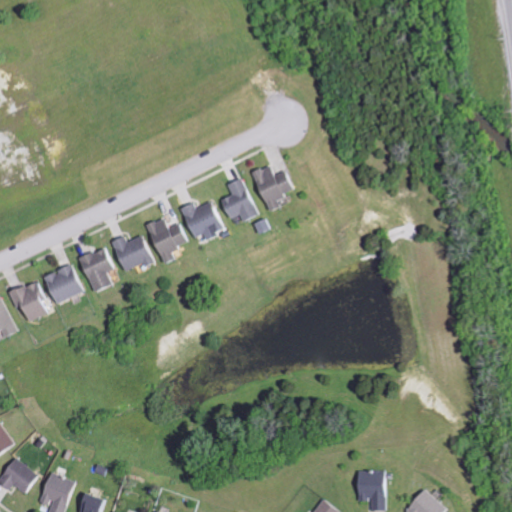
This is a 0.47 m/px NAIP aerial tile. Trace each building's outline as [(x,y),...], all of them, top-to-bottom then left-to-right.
[(292,192),(283,171),(272,176),(268,166),(252,173),(268,212),(280,207),(276,199),(292,192)] [(232,196),(221,200),(228,220),(240,215),(242,221),(256,216),(243,179),(228,184),(232,196)] [(195,209),(193,203),(180,208),(192,239),(203,234),(206,240),(216,236),(215,232),(224,229),(213,202),(195,209)] [(166,229),(163,219),(146,225),(160,264),(173,260),(170,251),(187,244),(179,224),(166,229)] [(126,243),(122,236),(109,243),(124,272),(142,263),(144,267),(153,263),(139,236),(126,243)] [(77,259),(91,292),(110,285),(105,273),(115,269),(106,247),(77,259)] [(54,305),(84,291),(71,263),(41,278),(54,305)] [(25,324),(47,313),(42,302),(47,299),(37,279),(9,293),(25,324)] [(15,332),(0,297),(0,330),(3,337),(15,332)] [(0,454),(13,440),(0,428),(0,454)] [(23,493),(37,475),(14,458),(0,477),(0,485),(8,491),(13,485),(23,493)] [(67,511),(78,483),(50,472),(39,502),(50,507),(48,511),(67,511)] [(388,511),(387,472),(356,472),(357,501),(371,501),(371,511),(388,511)] [(404,510),(406,511),(443,511),(446,509),(425,489),(404,510)] [(106,511),(110,501),(84,493),(78,511),(106,511)] [(338,511),(319,500),(312,511),(338,511)]
